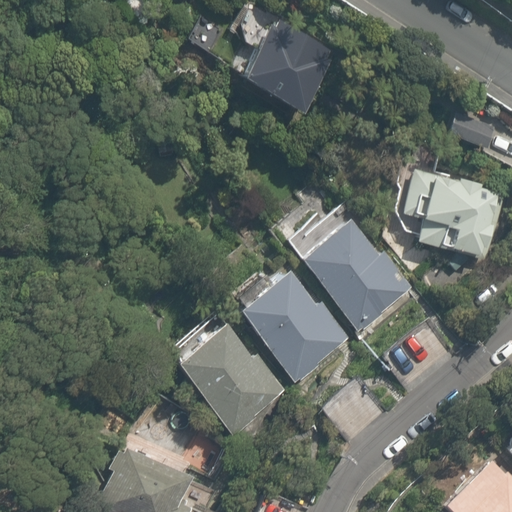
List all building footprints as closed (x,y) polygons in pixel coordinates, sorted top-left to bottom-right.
[(328,51),(263,13),(236,72),(292,111),(328,51)] [(491,123),(452,109),(442,130),(483,146),(491,123)] [(493,191),(407,168),(394,225),(410,240),(477,255),(493,191)] [(406,288),(341,216),(294,255),(352,333),(406,288)] [(344,336),(281,268),(236,307),(289,382),(344,336)] [(279,392),(216,318),(166,360),(229,434),(279,392)] [(511,438),(496,453),(511,468),(511,438)] [(190,474),(120,444),(92,509),(100,511),(191,511),(193,508),(178,502),(190,474)] [(511,511),(511,483),(492,464),(448,507),(452,511),(511,511)]
